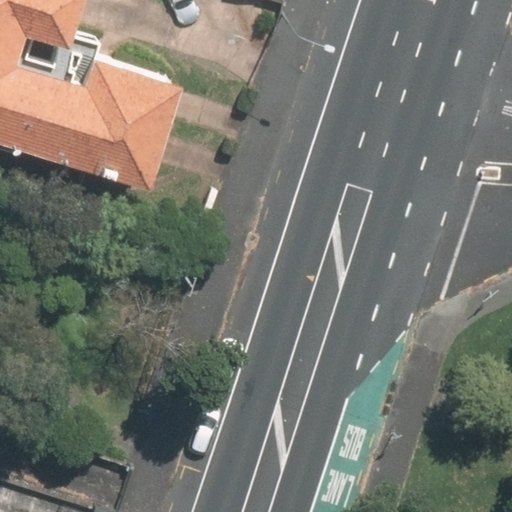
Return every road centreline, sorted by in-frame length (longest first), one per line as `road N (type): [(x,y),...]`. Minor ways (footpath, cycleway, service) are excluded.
road 1 (primary): [(354,217),(254,511)]
road 2 (residential): [(511,213),(469,223),(354,217)]
road 3 (primary): [(403,88),(354,217)]
